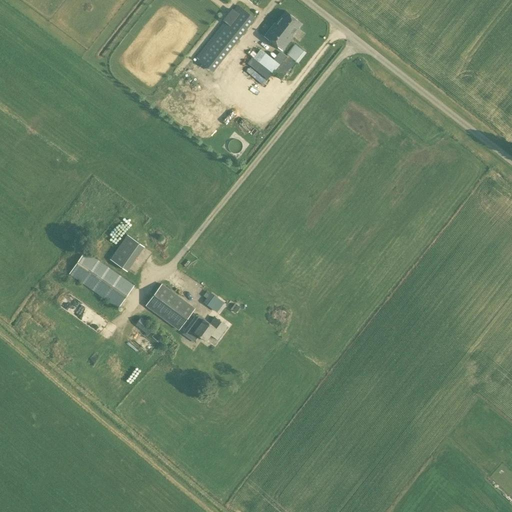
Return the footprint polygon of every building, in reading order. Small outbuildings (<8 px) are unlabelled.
[(214,71),(254,19),(237,6),(197,57),(214,71)] [(274,23),(264,36),(282,50),(302,24),(285,11),(275,24),(274,23)] [(298,63),(306,53),(294,44),(286,54),(287,55),(287,56),(280,51),(273,59),(257,46),(253,50),(257,53),(253,58),(253,57),(248,64),(268,79),(273,73),(281,80),(296,61),(298,63)] [(127,235),(110,260),(127,271),(144,246),(127,235)] [(80,259),(69,274),(119,308),(134,285),(88,253),(85,251),(80,259)] [(179,331),(195,308),(162,284),(145,306),(179,331)] [(203,302),(212,309),(220,299),(211,292),(210,293),(207,291),(203,296),(206,298),(203,302)] [(211,324),(204,319),(196,314),(182,333),(197,344),(201,337),(206,340),(210,335),(217,340),(226,327),(215,318),(211,324)] [(172,353),(179,344),(158,328),(159,327),(152,321),(150,324),(141,317),(135,325),(166,349),(165,352),(169,355),(172,353)] [(201,384),(197,389),(206,396),(210,392),(201,384)]
